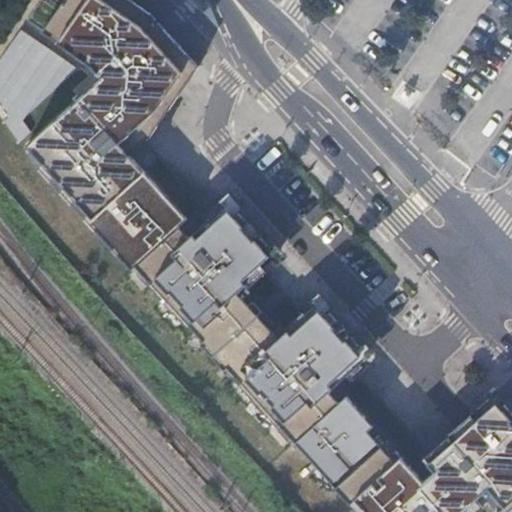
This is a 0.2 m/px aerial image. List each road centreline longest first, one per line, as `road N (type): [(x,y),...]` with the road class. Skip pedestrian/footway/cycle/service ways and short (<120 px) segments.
road 1 (primary): [(246,49),(398,221),(483,274)]
road 2 (primary): [(483,274),(434,187),(283,26)]
